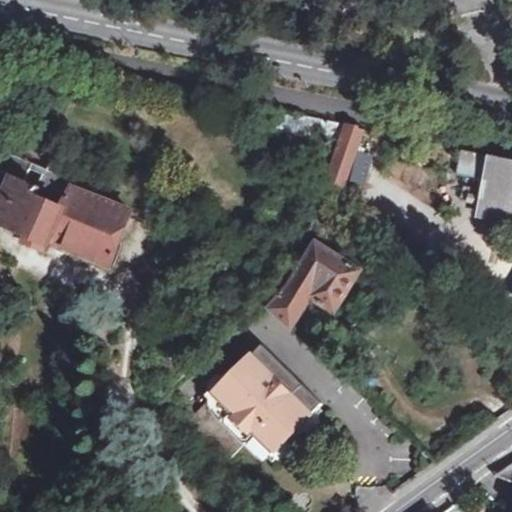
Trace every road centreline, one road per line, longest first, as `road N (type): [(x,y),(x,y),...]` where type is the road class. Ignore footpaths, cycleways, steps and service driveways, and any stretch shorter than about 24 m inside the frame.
road 1 (tertiary): [(511,107),(0,3)]
road 2 (tertiary): [(401,511),(511,437)]
